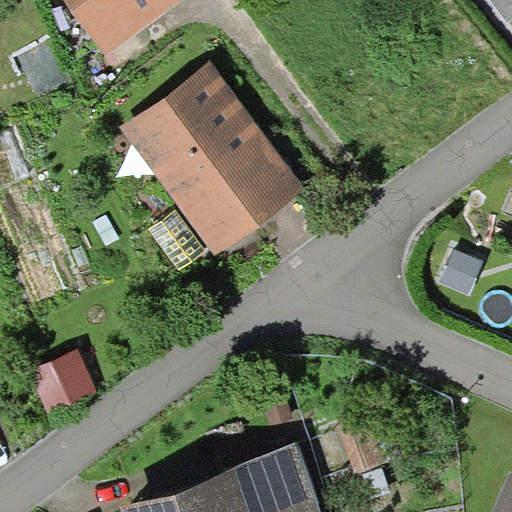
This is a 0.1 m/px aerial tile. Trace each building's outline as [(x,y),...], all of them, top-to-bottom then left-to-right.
[(153,0),(71,0),(100,39),(153,0)] [(128,124),(215,240),(284,190),(198,73),(128,124)] [(79,397),(65,365),(37,377),(51,409),(79,397)] [(374,460),(363,428),(341,435),(352,468),(374,460)] [(302,506),(283,451),(237,467),(126,505),(127,511),(309,511),(307,504),(302,506)] [(511,511),(511,475),(494,511),(511,511)]
